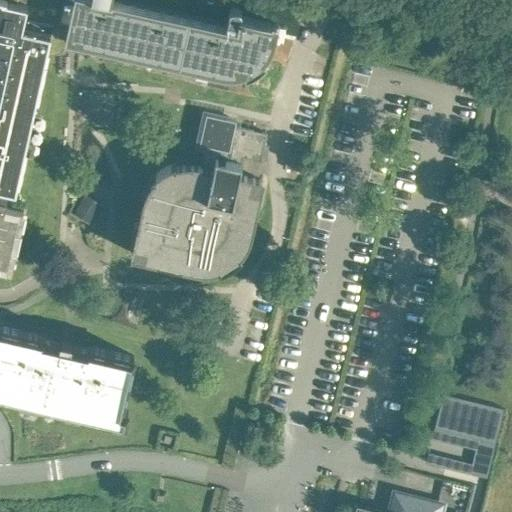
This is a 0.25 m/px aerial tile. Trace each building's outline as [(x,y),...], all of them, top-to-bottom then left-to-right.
[(0,0),(0,265),(11,268),(24,210),(5,206),(9,187),(16,189),(47,52),(48,52),(49,52),(50,52),(52,52),(53,52),(54,52),(55,51),(57,51),(58,51),(59,50),(60,50),(61,49),(62,48),(63,47),(64,47),(65,46),(65,45),(66,44),(67,43),(67,41),(68,40),(68,39),(68,38),(219,72),(221,72),(223,72),(225,73),(227,73),(229,73),(231,73),(233,73),(235,73),(237,73),(239,72),(241,72),(242,71),(244,71),(246,75),(247,74),(249,74),(251,73),(253,72),(255,71),(256,70),(258,69),(260,68),(261,67),(263,66),(264,64),(266,63),(267,61),(264,58),(265,57),(266,55),(268,54),(269,52),(270,51),(271,49),(272,47),(272,46),(273,44),(274,42),(274,40),(275,38),(275,36),(269,35),(272,23),(241,16),(242,12),(241,11),(240,10),(239,10),(239,9),(238,9),(237,9),(236,8),(235,8),(234,8),(233,8),(232,8),(231,9),(230,9),(226,26),(111,0),(0,0)] [(194,261),(193,267),(196,268),(199,268),(202,268),(205,268),(209,268),(212,268),(215,267),(219,266),(220,270),(223,269),(226,268),(229,267),(232,265),(234,264),(237,261),(240,259),(242,256),(239,253),(241,252),(242,250),(244,247),(245,245),(247,241),(248,238),(249,235),(250,233),(251,230),(246,229),(251,206),(256,207),(262,179),(232,173),(236,156),(261,161),(267,133),(235,126),(237,120),(206,113),(199,144),(205,145),(201,166),(198,165),(195,165),(192,165),(188,165),(186,165),(182,165),(179,166),(177,167),(175,163),(172,164),(169,165),(166,166),(163,168),(159,171),(157,173),(155,174),(153,177),(156,180),(154,182),(152,186),(150,188),(148,191),(147,193),(146,196),(145,200),(145,203),(151,204),(146,227),(140,226),(133,254),(159,259),(158,262),(182,267),(184,258),(194,261)] [(36,407),(37,407),(38,403),(65,409),(64,413),(66,414),(68,415),(70,416),(72,416),(74,417),(76,417),(80,416),(80,413),(113,420),(113,424),(115,425),(118,426),(120,426),(123,426),(124,422),(125,422),(126,420),(124,420),(126,412),(128,412),(128,410),(127,410),(127,411),(122,410),(134,356),(88,345),(90,339),(0,319),(0,394),(23,400),(22,403),(23,404),(25,405),(26,406),(28,407),(31,407),(34,407),(36,407)] [(488,476),(505,404),(443,389),(426,461),(488,476)] [(392,485),(388,504),(357,497),(353,511),(441,511),(445,498),(392,485)]
